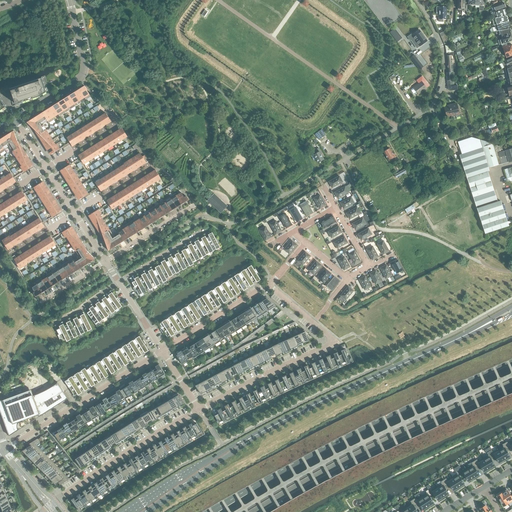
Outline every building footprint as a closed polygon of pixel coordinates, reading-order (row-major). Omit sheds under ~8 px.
[(466,10),(466,5),(464,5),(465,0),(463,0),(462,0),(457,0),(458,8),(458,10),(466,10)] [(475,0),(476,5),(476,6),(479,6),(479,13),(485,10),(485,3),(482,3),(482,0),(475,0)] [(492,13),(505,9),(506,8),(504,3),(493,6),(494,10),(491,11),(492,13)] [(447,15),(447,6),(439,6),(439,7),(437,7),(436,15),(447,15)] [(506,12),(505,9),(492,13),(491,13),(492,19),(507,15),(507,14),(507,12),(506,12)] [(507,15),(492,19),(494,25),(508,22),(508,20),(508,19),(508,16),(507,15)] [(508,24),(508,22),(494,25),(494,27),(492,28),(493,32),(495,31),(496,32),(510,28),(509,28),(510,27),(510,25),(508,24)] [(511,29),(510,28),(496,32),(496,36),(501,34),(502,37),(511,35),(510,32),(511,31),(511,29)] [(394,29),(390,32),(397,42),(402,39),(394,29)] [(414,38),(411,40),(412,41),(417,48),(427,41),(426,40),(422,34),(419,30),(412,35),(414,38)] [(466,31),(451,38),(453,41),(455,43),(464,39),(462,36),(467,33),(466,31)] [(511,35),(502,37),(502,39),(498,40),(499,45),(501,44),(502,44),(507,43),(511,40),(511,36),(511,37),(511,35)] [(507,44),(507,43),(502,44),(502,46),(506,57),(511,55),(511,46),(511,45),(508,46),(507,44)] [(461,49),(457,50),(456,50),(459,59),(461,63),(465,61),(464,60),(461,53),(462,53),(461,49)] [(454,54),(453,51),(446,51),(446,53),(448,72),(451,72),(451,73),(447,73),(448,85),(454,84),(453,78),(457,78),(457,73),(456,73),(455,71),(453,71),(452,55),(454,54)] [(508,66),(511,64),(511,58),(506,61),(502,63),(504,66),(505,68),(508,66)] [(418,60),(414,63),(420,70),(424,67),(418,60)] [(427,88),(430,85),(422,76),(416,80),(417,82),(419,83),(414,87),(413,87),(414,87),(411,89),(415,94),(418,92),(419,94),(426,88),(427,89),(427,88)] [(40,96),(47,92),(42,78),(10,88),(16,104),(40,96)] [(80,89),(86,99),(91,97),(87,90),(88,89),(84,86),(80,89)] [(507,86),(502,87),(503,93),(508,92),(509,96),(511,95),(511,86),(507,87),(507,86)] [(86,99),(80,89),(74,92),(81,103),(80,101),(85,97),(86,100),(86,99)] [(74,92),(69,95),(76,106),(81,103),(74,92)] [(76,106),(69,95),(64,99),(69,107),(74,104),(76,106)] [(64,99),(58,102),(64,111),(69,107),(64,99)] [(58,102),(53,106),(59,114),(64,111),(58,102)] [(460,114),(457,104),(444,107),(445,107),(447,117),(455,115),(456,117),(460,116),(460,114)] [(59,114),(53,106),(48,109),(53,118),(59,114)] [(53,118),(48,109),(42,112),(47,119),(46,119),(48,121),(53,118)] [(40,123),(46,119),(47,119),(42,112),(27,122),(35,130),(41,126),(40,123)] [(111,122),(109,118),(106,113),(101,116),(106,125),(111,122)] [(106,125),(101,116),(96,119),(102,128),(106,125)] [(102,128),(96,119),(91,122),(97,131),(102,128)] [(97,131),(91,122),(87,125),(92,134),(97,131)] [(43,124),(41,126),(35,130),(38,135),(46,130),(43,124)] [(87,125),(82,128),(87,137),(92,134),(87,125)] [(82,128),(77,131),(82,140),(87,137),(82,128)] [(122,128),(117,131),(123,140),(128,136),(122,128)] [(14,130),(0,139),(0,142),(3,147),(8,144),(9,146),(11,145),(18,141),(14,130)] [(50,135),(46,130),(38,135),(41,140),(50,135)] [(77,131),(72,134),(78,143),(82,140),(77,131)] [(123,140),(117,131),(112,134),(118,143),(123,140)] [(323,136),(320,131),(315,134),(319,140),(323,136)] [(78,143),(72,134),(67,138),(73,146),(78,143)] [(112,134),(108,137),(113,146),(118,143),(112,134)] [(53,139),(50,135),(41,140),(44,145),(53,139)] [(108,137),(103,140),(108,149),(113,146),(108,137)] [(56,144),(53,139),(44,145),(47,150),(57,144),(57,143),(56,144)] [(108,149),(103,140),(98,143),(103,152),(108,149)] [(511,148),(506,150),(505,146),(504,144),(498,146),(497,145),(493,146),(493,143),(480,140),(483,147),(488,167),(489,167),(509,162),(511,160),(511,148)] [(18,141),(11,145),(9,146),(13,151),(21,146),(18,141)] [(103,152),(98,143),(93,146),(99,155),(103,152)] [(135,156),(141,166),(152,159),(138,143),(133,146),(135,150),(137,149),(140,153),(135,156)] [(57,144),(47,150),(49,153),(50,152),(51,154),(60,149),(57,144)] [(21,146),(13,151),(16,156),(24,151),(21,146)] [(93,146),(88,149),(94,158),(99,155),(93,146)] [(488,167),(483,147),(460,155),(467,178),(488,172),(488,171),(487,171),(488,167)] [(321,161),(324,159),(322,155),(323,154),(319,148),(315,150),(317,153),(314,154),(318,162),(319,162),(321,161)] [(384,152),(389,161),(397,157),(395,153),(394,154),(390,148),(388,150),(386,149),(384,150),(384,152)] [(94,158),(88,149),(83,152),(89,161),(94,158)] [(24,151),(16,156),(19,161),(27,155),(24,151)] [(89,161),(83,152),(78,155),(84,164),(89,161)] [(30,160),(27,155),(19,161),(22,166),(21,166),(30,160)] [(135,156),(124,163),(130,173),(141,166),(135,156)] [(32,163),(30,160),(21,166),(24,171),(24,172),(32,166),(31,164),(32,163)] [(125,164),(120,167),(125,176),(130,173),(124,163),(125,164)] [(64,175),(73,169),(70,164),(61,170),(64,175)] [(120,167),(115,170),(121,179),(125,176),(120,167)] [(396,177),(407,171),(405,168),(394,174),(396,177)] [(73,169),(64,175),(68,180),(76,174),(73,169)] [(115,170),(110,173),(116,182),(121,179),(115,170)] [(155,170),(151,173),(156,181),(161,178),(155,170)] [(495,202),(492,191),(494,190),(488,172),(467,178),(473,194),(485,233),(509,226),(500,201),(495,202)] [(11,173),(6,176),(11,185),(16,182),(11,173)] [(110,173),(105,176),(111,185),(116,182),(110,173)] [(156,181),(151,173),(146,176),(151,184),(156,181)] [(79,179),(76,174),(68,180),(71,184),(79,179)] [(6,176),(1,179),(6,188),(11,185),(6,176)] [(105,176),(101,179),(106,188),(111,185),(105,176)] [(146,176),(141,179),(146,188),(151,184),(146,176)] [(330,182),(334,189),(345,183),(341,176),(330,182)] [(79,179),(71,184),(74,189),(82,184),(79,179)] [(106,188),(101,179),(96,183),(101,191),(106,188)] [(141,179),(136,182),(141,191),(146,188),(141,179)] [(366,189),(361,180),(355,184),(360,192),(366,189)] [(37,192),(46,187),(42,182),(34,187),(37,192)] [(141,191),(136,182),(131,185),(137,194),(141,191)] [(82,184),(74,189),(77,194),(85,189),(82,184)] [(131,185),(126,188),(132,197),(137,194),(131,185)] [(336,192),(339,200),(350,193),(347,186),(336,192)] [(49,192),(46,187),(37,192),(40,197),(49,192)] [(126,188),(122,191),(127,200),(132,197),(126,188)] [(88,194),(85,189),(77,194),(80,199),(88,194)] [(17,194),(23,203),(28,200),(22,191),(17,194)] [(127,200),(122,191),(117,194),(122,203),(127,200)] [(52,196),(49,192),(40,197),(43,202),(52,196)] [(189,199),(186,196),(184,197),(181,192),(177,195),(182,204),(189,199)] [(177,195),(176,193),(170,196),(177,207),(182,204),(177,195)] [(17,194),(12,197),(18,206),(23,203),(17,194)] [(117,194),(112,197),(117,206),(122,203),(117,194)] [(220,213),(227,206),(214,194),(208,201),(220,213)] [(321,195),(315,199),(321,210),(328,206),(321,195)] [(52,196),(43,202),(46,207),(55,201),(52,196)] [(177,207),(170,196),(165,200),(172,210),(177,207)] [(18,206),(12,197),(8,200),(13,209),(18,206)] [(117,206),(112,197),(107,200),(112,209),(117,206)] [(340,203),(344,210),(355,204),(351,197),(340,203)] [(8,200),(3,203),(8,212),(13,209),(8,200)] [(165,200),(160,203),(166,214),(172,210),(165,200)] [(55,201),(46,207),(49,211),(58,206),(55,201)] [(308,202),(301,206),(308,218),(315,214),(308,202)] [(3,203),(0,205),(0,209),(3,215),(8,212),(3,203)] [(160,203),(154,207),(161,217),(166,214),(160,203)] [(58,206),(49,211),(52,216),(61,211),(58,206)] [(161,217),(154,207),(149,210),(150,212),(156,221),(161,217)] [(348,213),(351,220),(363,214),(359,207),(348,213)] [(296,208),(291,212),(297,223),(303,219),(296,208)] [(102,214),(98,209),(92,213),(92,214),(90,215),(91,217),(90,218),(92,221),(100,215),(101,215),(102,214)] [(156,221),(150,212),(145,216),(150,224),(156,221)] [(145,216),(144,213),(138,217),(145,227),(150,224),(145,216)] [(287,214),(280,217),(287,229),(293,226),(287,214)] [(92,221),(95,225),(104,220),(100,215),(92,221)] [(145,227),(138,217),(133,220),(140,231),(145,227)] [(337,224),(333,217),(322,223),(326,230),(337,224)] [(39,218),(34,221),(40,230),(45,227),(39,218)] [(353,224),(357,231),(368,225),(364,218),(353,224)] [(98,230),(107,225),(104,220),(95,225),(98,230)] [(140,231),(133,220),(128,223),(134,234),(140,231)] [(34,221),(29,224),(35,233),(40,230),(34,221)] [(277,221),(270,225),(277,236),(283,232),(277,221)] [(134,234),(128,223),(122,227),(129,237),(134,234)] [(35,233),(29,224),(25,227),(30,236),(35,233)] [(101,235),(110,230),(107,225),(98,230),(101,235)] [(343,233),(339,226),(328,232),(332,239),(343,233)] [(25,227),(20,230),(25,239),(30,236),(25,227)] [(67,236),(75,231),(73,228),(72,229),(71,227),(69,228),(62,232),(66,237),(67,237),(67,236)] [(129,237),(122,227),(117,230),(119,234),(124,241),(129,237)] [(267,227),(260,231),(266,241),(273,238),(267,227)] [(359,234),(363,241),(374,235),(370,228),(359,234)] [(20,230),(15,233),(21,242),(25,239),(20,230)] [(105,240),(113,235),(110,230),(101,235),(104,240),(105,240)] [(211,230),(211,231),(209,232),(210,234),(209,234),(210,236),(206,238),(213,251),(220,247),(218,243),(219,242),(217,238),(216,239),(211,230)] [(78,236),(75,231),(67,236),(67,237),(70,241),(78,236)] [(21,242),(15,233),(10,236),(9,234),(16,245),(21,242)] [(16,245),(9,234),(5,237),(12,247),(16,245)] [(119,234),(114,237),(116,240),(118,244),(124,241),(119,234)] [(213,251),(206,238),(204,234),(202,236),(203,238),(202,238),(203,240),(200,242),(206,254),(213,251)] [(113,235),(105,240),(107,245),(116,240),(114,237),(113,235)] [(51,236),(46,239),(51,248),(56,245),(51,236)] [(73,246),(81,241),(78,236),(70,241),(73,246)] [(12,247),(5,237),(6,238),(2,240),(6,246),(5,247),(8,253),(12,251),(10,248),(12,247)] [(349,244),(346,237),(334,243),(338,250),(349,244)] [(206,254),(200,242),(197,238),(195,239),(196,241),(195,242),(196,244),(193,246),(199,258),(206,254)] [(51,248),(46,239),(41,242),(46,251),(51,248)] [(118,244),(116,240),(107,245),(108,251),(118,244)] [(76,251),(84,246),(81,241),(73,246),(76,251)] [(290,255),(299,245),(293,241),(285,251),(290,255)] [(384,241),(378,245),(384,256),(390,252),(384,241)] [(46,251),(41,242),(36,245),(41,254),(46,251)] [(199,258),(193,246),(191,242),(188,243),(189,245),(188,245),(189,247),(186,249),(193,262),(199,258)] [(36,245),(31,248),(37,257),(41,254),(36,245)] [(79,256),(87,251),(87,250),(84,246),(76,251),(79,256)] [(374,246),(367,250),(373,261),(380,258),(374,246)] [(193,262),(186,249),(185,247),(182,248),(183,250),(182,251),(183,253),(180,255),(187,267),(194,263),(193,262)] [(37,257),(31,248),(26,251),(32,260),(37,257)] [(32,260),(26,251),(22,254),(28,265),(29,265),(27,263),(32,260)] [(91,255),(87,251),(79,256),(81,259),(81,258),(82,261),(91,255)] [(187,267),(180,255),(178,251),(175,252),(176,254),(177,256),(173,258),(180,271),(187,267)] [(356,251),(349,255),(355,266),(362,262),(356,251)] [(304,266),(312,256),(307,252),(299,262),(304,266)] [(28,265),(22,254),(18,257),(25,267),(28,265)] [(180,271),(173,258),(171,254),(168,256),(169,258),(170,260),(166,262),(173,274),(180,271)] [(25,267),(18,257),(16,258),(15,255),(11,257),(15,264),(16,263),(20,269),(24,266),(24,268),(25,267)] [(95,259),(91,255),(82,261),(85,265),(95,259)] [(346,256),(339,260),(345,271),(352,267),(346,256)] [(81,259),(76,262),(80,269),(85,265),(82,261),(81,258),(81,259)] [(173,274),(166,262),(164,258),(161,259),(163,261),(162,262),(163,264),(159,266),(166,278),(173,274)] [(76,262),(75,260),(69,263),(75,272),(80,269),(76,262)] [(404,270),(398,260),(392,263),(397,274),(404,270)] [(69,263),(68,261),(62,265),(64,267),(69,275),(75,272),(69,263)] [(315,276),(323,266),(317,261),(309,271),(315,276)] [(166,278),(159,266),(158,263),(155,265),(157,267),(156,267),(157,269),(153,271),(160,284),(167,280),(166,278)] [(388,265),(381,269),(387,280),(394,277),(388,265)] [(254,270),(252,266),(245,270),(253,282),(257,280),(257,282),(261,280),(257,273),(258,273),(255,269),(254,270)] [(64,267),(59,270),(64,279),(69,275),(64,267)] [(160,284),(153,271),(151,267),(149,269),(150,270),(149,271),(150,273),(146,275),(153,287),(160,284)] [(59,270),(57,268),(52,271),(59,282),(64,279),(59,270)] [(332,274),(326,269),(318,278),(324,283),(332,274)] [(253,282),(245,270),(238,274),(247,287),(250,285),(251,286),(254,284),(253,282)] [(59,282),(52,271),(46,275),(48,277),(53,285),(59,282)] [(153,287),(146,275),(144,271),(142,272),(143,274),(142,275),(143,277),(140,278),(146,291),(153,287)] [(376,271),(370,274),(376,284),(381,281),(376,271)] [(247,287),(238,274),(232,278),(240,291),(243,289),(244,290),(247,288),(247,287)] [(146,291),(140,278),(137,275),(135,276),(136,278),(135,278),(136,280),(134,282),(132,282),(135,287),(134,287),(133,287),(136,292),(136,291),(137,291),(139,295),(146,291)] [(367,276),(360,280),(366,291),(373,288),(367,276)] [(48,277),(43,280),(48,289),(53,285),(48,277)] [(334,291),(341,281),(335,277),(328,286),(334,291)] [(43,280),(41,278),(36,282),(37,284),(43,292),(48,289),(43,280)] [(240,291),(232,278),(225,282),(233,295),(237,293),(238,294),(241,292),(240,291)] [(233,295),(225,282),(219,286),(227,299),(230,297),(231,298),(234,296),(233,295)] [(37,284),(32,287),(35,292),(33,293),(36,296),(43,292),(37,284)] [(227,299),(219,286),(212,291),(220,303),(224,301),(224,302),(228,300),(227,299)] [(356,291),(349,286),(341,296),(348,302),(356,291)] [(120,301),(117,297),(116,298),(111,291),(108,292),(110,294),(109,295),(110,297),(107,299),(115,310),(122,306),(119,302),(120,301)] [(220,303),(212,291),(205,295),(214,308),(217,305),(218,307),(221,305),(220,303)] [(115,310),(107,299),(104,295),(102,297),(103,299),(104,301),(101,303),(109,315),(115,310)] [(214,308),(205,295),(199,299),(207,312),(210,310),(211,311),(214,309),(214,308)] [(260,300),(267,311),(276,306),(266,297),(261,300),(260,300)] [(207,312),(199,299),(192,303),(200,316),(204,314),(205,315),(208,313),(207,312)] [(109,315),(101,303),(98,300),(96,301),(97,303),(96,304),(98,305),(94,308),(102,319),(109,315)] [(260,300),(255,303),(262,315),(267,311),(260,300)] [(200,316),(192,303),(186,307),(194,320),(197,318),(198,319),(201,317),(200,316)] [(262,315),(255,303),(250,307),(257,318),(262,315)] [(102,319),(94,308),(92,304),(89,306),(91,308),(90,308),(91,310),(88,313),(96,324),(102,319)] [(194,320),(186,307),(179,311),(187,324),(191,322),(191,323),(195,321),(194,320)] [(257,318),(250,307),(245,310),(252,321),(257,318)] [(252,321),(245,310),(240,313),(239,313),(246,325),(252,321)] [(187,324),(179,311),(173,316),(181,328),(184,326),(185,327),(188,325),(187,324)] [(92,328),(83,312),(81,313),(82,315),(81,315),(82,317),(78,319),(85,332),(92,328)] [(239,313),(234,317),(241,328),(246,325),(239,313)] [(85,332),(78,319),(76,315),(74,317),(75,319),(74,319),(75,321),(71,323),(78,335),(85,332)] [(181,328),(173,316),(166,320),(174,333),(177,330),(178,332),(181,330),(181,328)] [(241,328),(234,317),(229,320),(236,331),(241,328)] [(78,335),(71,323),(69,319),(67,320),(68,322),(67,322),(68,324),(64,326),(71,339),(78,335)] [(174,333),(166,320),(159,324),(162,328),(161,329),(160,329),(163,333),(164,332),(167,337),(171,335),(172,336),(175,334),(174,333)] [(236,331),(229,320),(223,324),(230,335),(236,331)] [(71,339),(64,326),(62,322),(60,323),(61,325),(60,326),(61,328),(57,330),(59,334),(58,335),(60,339),(61,338),(63,343),(71,339)] [(218,326),(218,327),(225,338),(230,335),(223,324),(219,327),(218,326)] [(225,338),(218,327),(213,330),(220,341),(225,338)] [(207,333),(208,334),(215,345),(220,341),(213,330),(207,333)] [(304,330),(299,332),(304,343),(309,340),(307,336),(309,334),(304,330)] [(299,332),(293,335),(298,345),(304,343),(299,332)] [(215,345),(208,334),(202,337),(209,348),(215,345)] [(298,345),(293,335),(288,337),(293,348),(298,345)] [(145,344),(146,343),(143,339),(143,340),(142,340),(140,336),(133,341),(141,353),(145,351),(145,352),(148,350),(145,344)] [(209,348),(202,337),(198,340),(197,340),(204,351),(209,348)] [(293,348),(288,337),(283,340),(287,350),(293,348)] [(443,440),(492,418),(511,408),(511,340),(511,342),(456,365),(396,392),(331,423),(286,447),(239,471),(199,495),(172,511),(299,511),(317,502),(341,489),(373,473),(443,440)] [(197,340),(192,343),(199,355),(204,351),(197,340)] [(283,340),(277,342),(282,353),(287,350),(283,340)] [(141,353),(133,341),(126,345),(134,358),(138,355),(139,357),(142,355),(141,353)] [(282,353),(277,342),(272,344),(277,355),(282,353)] [(199,355),(192,343),(186,347),(193,358),(199,355)] [(277,355),(272,344),(265,348),(270,358),(271,358),(270,357),(276,354),(276,355),(277,355)] [(134,358),(126,345),(120,349),(128,362),(131,359),(132,361),(135,359),(134,358)] [(186,347),(181,350),(188,361),(193,358),(186,347)] [(265,348),(260,350),(265,361),(270,358),(265,348)] [(128,362),(120,349),(113,353),(121,366),(125,364),(125,365),(129,363),(128,362)] [(346,363),(350,362),(345,349),(341,350),(343,354),(339,356),(342,363),(346,361),(346,363)] [(188,361),(181,350),(176,354),(183,365),(188,361)] [(265,361),(260,350),(255,353),(260,363),(265,361)] [(335,357),(331,359),(335,366),(338,364),(339,366),(343,365),(342,363),(339,356),(337,352),(334,353),(335,357)] [(121,366),(113,353),(107,357),(115,370),(118,368),(119,369),(122,367),(121,366)] [(260,363),(255,353),(249,355),(255,366),(260,363)] [(255,366),(249,355),(244,358),(249,369),(255,366)] [(328,360),(324,362),(327,369),(331,368),(332,369),(335,368),(335,366),(331,359),(330,355),(326,357),(328,360)] [(115,370),(107,357),(100,361),(108,374),(112,372),(112,373),(115,371),(115,370)] [(249,369),(244,358),(239,361),(244,371),(249,369)] [(327,369),(324,362),(323,358),(319,360),(320,364),(317,365),(320,373),(324,371),(324,373),(328,371),(327,369)] [(108,374),(100,361),(93,366),(101,378),(105,376),(106,377),(109,375),(108,374)] [(244,371),(239,361),(233,363),(239,374),(244,371)] [(313,367),(309,368),(313,376),(316,374),(317,376),(321,374),(320,373),(317,365),(315,362),(311,363),(313,367)] [(239,374),(233,363),(227,367),(232,377),(233,377),(232,375),(238,372),(238,374),(239,374)] [(159,364),(152,368),(158,378),(165,374),(159,364)] [(313,376),(309,368),(308,365),(304,367),(306,370),(302,372),(305,379),(309,377),(310,379),(313,378),(313,376)] [(101,378),(93,366),(86,370),(95,383),(98,380),(99,382),(102,380),(101,378)] [(232,377),(227,367),(222,369),(227,380),(232,377)] [(95,383),(86,370),(85,368),(79,373),(88,387),(91,385),(92,386),(95,384),(95,383)] [(152,368),(146,372),(152,382),(158,378),(152,368)] [(298,374),(295,375),(298,383),(302,381),(303,383),(306,381),(305,379),(302,372),(300,368),(297,370),(298,374)] [(227,380),(222,369),(216,372),(222,383),(227,380)] [(152,382),(146,372),(145,373),(146,373),(139,377),(145,386),(152,382)] [(222,383),(216,372),(211,375),(217,385),(222,383)] [(298,383),(295,375),(293,372),(289,373),(291,377),(287,379),(291,386),(294,384),(295,386),(299,384),(298,383)] [(88,387),(79,373),(72,377),(81,391),(85,389),(85,390),(89,388),(88,387)] [(211,375),(206,378),(212,388),(217,385),(211,375)] [(284,380),(280,382),(284,389),(287,388),(288,389),(292,388),(291,386),(287,379),(286,375),(282,377),(284,380)] [(81,391),(72,377),(65,381),(74,396),(78,393),(79,394),(82,392),(81,391)] [(133,381),(132,381),(139,390),(145,386),(139,377),(133,381)] [(206,378),(201,381),(206,391),(212,388),(206,378)] [(277,384),(273,386),(276,393),(280,391),(281,393),(284,391),(284,389),(280,382),(278,379),(275,380),(277,384)] [(132,381),(126,385),(132,395),(139,390),(132,381)] [(201,381),(195,384),(201,394),(206,391),(201,381)] [(58,405),(61,403),(65,400),(68,398),(57,382),(57,383),(55,384),(49,388),(43,391),(36,394),(33,395),(31,389),(4,400),(0,400),(0,399),(0,410),(4,422),(5,426),(5,425),(8,434),(9,436),(12,435),(12,434),(19,430),(19,429),(18,430),(18,428),(17,427),(17,426),(17,425),(17,424),(18,423),(18,422),(36,415),(40,415),(40,416),(54,407),(54,408),(58,405)] [(276,393),(273,386),(271,382),(268,384),(269,387),(266,389),(269,396),(273,395),(274,396),(277,395),(276,393)] [(132,395),(126,385),(119,389),(125,399),(132,395)] [(269,396),(266,389),(264,386),(260,387),(262,391),(258,393),(262,400),(266,398),(267,400),(270,398),(269,396)] [(125,399),(119,389),(119,390),(113,394),(119,403),(125,399)] [(262,400),(258,393),(257,389),(253,391),(255,395),(251,396),(255,404),(258,402),(259,404),(263,402),(262,400)] [(178,393),(172,396),(178,407),(184,403),(178,393)] [(255,404),(251,396),(249,393),(246,395),(248,398),(244,400),(248,407),(251,405),(252,407),(256,405),(255,404)] [(119,403),(113,394),(107,398),(106,397),(112,407),(119,403)] [(178,407),(172,396),(167,399),(173,410),(178,407)] [(112,407),(106,397),(99,402),(106,411),(112,407)] [(248,407),(244,400),(242,397),(239,398),(241,402),(237,404),(241,411),(244,409),(245,411),(249,409),(248,407)] [(167,399),(162,402),(168,413),(173,410),(167,399)] [(241,411),(237,404),(235,400),(232,402),(233,406),(230,408),(234,415),(237,413),(238,415),(242,413),(241,411)] [(99,402),(93,406),(99,415),(106,411),(99,402)] [(162,402),(157,405),(163,415),(168,413),(162,402)] [(226,409),(223,411),(226,418),(230,417),(231,418),(235,416),(234,415),(230,408),(228,404),(224,406),(226,409)] [(157,405),(152,408),(158,418),(163,415),(157,405)] [(99,415),(93,406),(86,410),(92,420),(99,415)] [(158,418),(152,408),(147,411),(153,421),(158,418)] [(226,418),(223,411),(221,408),(217,410),(219,413),(215,415),(219,423),(220,422),(219,422),(223,420),(224,422),(227,420),(226,418)] [(80,414),(86,424),(92,420),(86,410),(80,414)] [(147,411),(141,415),(147,425),(146,423),(152,420),(153,422),(153,421),(147,411)] [(86,424),(80,414),(73,418),(79,428),(86,424)] [(147,425),(141,415),(135,418),(142,428),(147,425)] [(79,428),(73,418),(67,422),(73,432),(79,428)] [(142,428),(135,418),(130,421),(137,431),(142,428)] [(137,431),(130,421),(125,424),(132,434),(137,431)] [(66,423),(60,427),(66,436),(73,432),(67,422),(66,423)] [(199,436),(198,434),(202,432),(196,423),(196,424),(193,426),(191,423),(189,424),(190,427),(195,436),(196,437),(199,436)] [(132,434),(125,424),(120,427),(127,437),(132,434)] [(195,436),(190,427),(187,429),(185,426),(183,428),(184,431),(189,439),(190,441),(193,439),(192,438),(195,436)] [(66,436),(60,427),(53,431),(59,441),(66,436)] [(127,437),(120,427),(115,431),(122,441),(127,437)] [(189,439),(184,431),(181,432),(179,430),(177,431),(178,434),(183,443),(184,444),(187,443),(186,441),(189,439)] [(122,441),(115,431),(110,434),(117,444),(122,441)] [(183,443),(178,434),(175,436),(173,433),(171,435),(172,438),(177,446),(178,448),(181,446),(180,445),(183,443)] [(117,444),(110,434),(104,438),(111,448),(111,447),(110,446),(116,442),(116,444),(117,444)] [(177,446),(172,438),(169,440),(167,437),(165,439),(166,441),(171,450),(172,451),(175,450),(174,448),(177,446)] [(111,448),(104,438),(99,441),(106,451),(111,448)] [(27,447),(22,450),(26,455),(38,447),(35,444),(37,443),(40,441),(37,439),(26,446),(27,447)] [(99,441),(94,444),(101,454),(106,451),(99,441)] [(171,450),(166,441),(163,443),(161,441),(159,442),(160,445),(165,453),(166,455),(169,453),(168,452),(171,450)] [(503,446),(498,449),(504,460),(505,459),(505,460),(508,459),(507,458),(510,457),(506,450),(508,448),(505,443),(502,444),(503,446)] [(101,454),(94,444),(89,447),(96,457),(101,454)] [(165,453),(160,445),(157,447),(155,444),(153,446),(154,448),(159,457),(161,459),(163,457),(162,455),(165,453)] [(38,447),(26,455),(31,459),(42,452),(38,447)] [(96,457),(89,447),(85,451),(91,461),(96,457)] [(159,457),(154,448),(151,450),(149,448),(147,449),(148,452),(154,460),(155,462),(157,461),(156,459),(159,457)] [(493,452),(495,457),(499,463),(504,460),(498,449),(493,452)] [(85,451),(80,454),(86,464),(91,461),(85,451)] [(154,460),(148,452),(145,454),(144,451),(141,453),(142,456),(148,464),(149,466),(151,464),(150,462),(154,460)] [(42,452),(31,459),(35,463),(46,456),(42,452)] [(86,464),(80,454),(75,457),(81,467),(86,464)] [(148,464),(142,456),(139,458),(138,455),(135,457),(137,459),(142,468),(143,469),(146,468),(145,466),(148,464)] [(488,455),(483,458),(489,469),(495,465),(491,459),(488,455)] [(50,460),(46,456),(35,463),(39,467),(50,460)] [(477,459),(474,461),(477,466),(480,465),(484,472),(489,469),(483,458),(478,461),(477,459)] [(142,468),(137,459),(133,461),(132,459),(129,461),(131,463),(136,471),(137,473),(140,472),(139,470),(142,468)] [(50,460),(39,467),(43,471),(55,464),(50,460)] [(473,465),(468,468),(474,478),(479,475),(475,468),(477,466),(474,461),(471,463),(473,465)] [(136,471),(131,463),(127,465),(126,463),(123,464),(125,467),(130,475),(131,477),(134,475),(133,474),(136,471)] [(55,464),(43,471),(47,476),(59,468),(55,464)] [(130,475),(125,467),(122,469),(120,466),(117,468),(119,471),(124,479),(126,481),(128,479),(127,477),(130,475)] [(63,472),(59,468),(47,476),(51,480),(63,472)] [(468,468),(462,471),(468,481),(474,478),(468,468)] [(124,479),(119,471),(116,473),(114,470),(111,472),(113,474),(119,483),(120,484),(122,483),(121,481),(124,479)] [(69,478),(63,472),(51,480),(55,484),(59,482),(61,484),(69,479),(69,478)] [(452,476),(452,477),(459,487),(464,484),(457,473),(452,476)] [(119,483),(113,474),(110,477),(108,474),(106,476),(107,478),(113,487),(114,488),(117,487),(115,485),(119,483)] [(446,478),(443,480),(447,485),(449,484),(453,490),(459,487),(452,477),(447,480),(446,478)] [(113,487),(107,478),(104,480),(103,478),(100,480),(102,482),(107,490),(108,492),(111,490),(110,489),(113,487)] [(436,486),(437,487),(443,497),(448,494),(444,487),(447,485),(443,480),(441,482),(441,483),(436,486)] [(107,490),(102,482),(98,484),(97,482),(94,484),(96,486),(101,494),(103,496),(105,494),(104,493),(107,490)] [(101,494),(96,486),(93,488),(91,486),(88,487),(90,490),(96,498),(97,500),(99,498),(98,496),(101,494)] [(437,487),(432,490),(438,500),(443,497),(437,487)] [(96,498),(90,490),(87,492),(85,490),(83,491),(84,494),(91,504),(94,502),(93,500),(96,498)] [(502,493),(508,503),(511,500),(511,495),(511,496),(507,490),(505,491),(504,491),(502,492),(502,493)] [(426,493),(422,496),(429,506),(434,503),(429,496),(427,492),(426,493)] [(502,493),(497,496),(503,506),(507,504),(508,503),(502,493)] [(0,505),(9,499),(7,494),(0,498),(0,505)] [(90,502),(84,494),(81,496),(79,494),(77,495),(79,498),(84,506),(86,508),(88,506),(87,504),(90,502)] [(416,498),(413,499),(416,505),(419,503),(423,510),(429,506),(422,496),(417,499),(416,498)] [(84,506),(79,498),(76,500),(74,498),(71,499),(80,511),(82,510),(81,508),(84,506)] [(0,511),(11,505),(9,499),(0,505),(0,511)] [(411,503),(407,506),(410,511),(417,511),(414,506),(416,505),(413,499),(410,501),(411,503)]
